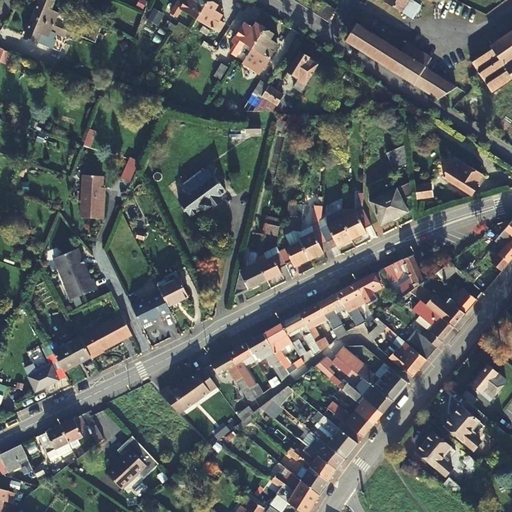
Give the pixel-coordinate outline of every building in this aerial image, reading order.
[(56,22),(58,19),(60,15),(60,14),(53,10),(57,2),(52,0),(42,0),(42,2),(38,0),(37,0),(34,8),(38,10),(35,17),(75,35),(77,31),(56,22)] [(197,18),(208,0),(177,0),(170,12),(176,16),(181,8),(197,18)] [(210,0),(208,0),(197,18),(219,31),(224,23),(218,19),(222,14),(215,10),(218,5),(210,0)] [(295,0),(323,17),(322,1),(320,0),(295,0)] [(386,0),(385,3),(413,20),(421,6),(411,0),(386,0)] [(322,1),(323,17),(329,22),(337,11),(322,1)] [(152,12),(149,21),(158,24),(161,14),(152,12)] [(60,33),(73,39),(75,35),(35,17),(32,24),(27,22),(23,30),(28,32),(25,37),(38,43),(47,47),(51,38),(53,39),(56,34),(59,35),(60,33)] [(254,47),(266,28),(257,23),(253,29),(245,24),(238,36),(237,35),(233,41),(236,44),(231,52),(237,56),(246,42),(254,47)] [(416,83),(426,67),(432,58),(408,43),(402,52),(359,24),(358,24),(348,40),(416,83)] [(95,44),(100,28),(94,25),(89,36),(87,40),(95,44)] [(254,47),(244,63),(260,74),(271,57),(270,56),(278,44),(270,39),(274,33),(266,28),(254,47)] [(77,31),(75,35),(87,40),(89,36),(77,31)] [(511,31),(492,45),(511,74),(511,31)] [(93,50),(95,44),(87,40),(75,35),(73,39),(72,41),(93,50)] [(471,60),(479,72),(493,94),(511,80),(511,74),(492,45),(471,60)] [(300,51),(288,70),(299,78),(297,80),(304,85),(317,65),(308,58),(309,56),(300,51)] [(440,99),(457,87),(426,67),(416,83),(440,99)] [(254,111),(264,96),(270,86),(264,81),(245,111),(254,111)] [(270,86),(264,96),(277,104),(284,94),(270,86)] [(427,121),(430,117),(404,100),(400,104),(427,121)] [(260,124),(245,124),(245,132),(261,132),(260,124)] [(408,164),(405,146),(389,153),(396,170),(408,164)] [(448,166),(442,176),(471,194),(477,185),(475,184),(481,174),(464,163),(463,164),(454,159),(450,166),(448,166)] [(220,194),(227,189),(214,173),(213,173),(208,167),(202,171),(200,170),(181,185),(188,193),(180,199),(193,216),(205,206),(207,209),(212,205),(214,207),(224,199),(220,194)] [(82,219),(104,220),(105,198),(103,198),(104,178),(84,177),(82,219)] [(410,212),(404,200),(397,188),(392,191),(387,179),(372,186),(371,201),(383,225),(410,212)] [(404,200),(413,195),(412,185),(411,182),(397,188),(404,200)] [(432,185),(417,187),(419,199),(434,196),(432,185)] [(365,208),(365,193),(360,193),(360,211),(358,212),(367,229),(373,226),(365,208)] [(323,229),(323,219),(324,206),(317,205),(315,233),(300,240),(301,242),(310,260),(325,253),(324,251),(332,248),(323,229)] [(301,232),(304,209),(289,207),(288,216),(298,217),(298,222),(296,221),(295,231),(301,232)] [(340,211),(323,219),(323,229),(332,248),(332,249),(339,246),(354,239),(344,219),(340,211)] [(368,232),(367,229),(358,212),(344,219),(354,239),(368,232)] [(269,215),(265,233),(279,236),(281,227),(280,227),(281,221),(280,219),(269,215)] [(496,239),(503,248),(497,256),(492,261),(503,271),(511,259),(511,219),(509,222),(507,221),(497,224),(504,229),(496,239)] [(300,240),(301,232),(295,231),(287,235),(293,246),(301,242),(300,240)] [(293,246),(287,249),(294,261),(296,267),(310,260),(301,242),(293,246)] [(493,252),(497,256),(503,248),(499,244),(493,252)] [(280,249),(280,246),(272,251),(275,256),(282,253),(281,252),(280,249)] [(79,248),(55,258),(65,282),(64,283),(71,299),(98,289),(94,278),(91,279),(85,264),(84,264),(82,259),(83,259),(79,248)] [(281,252),(282,253),(287,265),(294,261),(287,249),(281,252)] [(251,266),(259,262),(258,259),(260,258),(261,253),(252,251),(247,265),(251,266)] [(275,256),(272,251),(265,254),(266,255),(260,258),(258,259),(259,262),(268,280),(283,273),(281,269),(275,256)] [(287,265),(282,253),(275,256),(281,269),(288,266),(287,265)] [(403,259),(410,273),(417,287),(426,281),(415,254),(403,259)] [(384,269),(391,283),(410,273),(403,259),(384,269)] [(451,264),(459,270),(463,266),(455,259),(450,262),(449,263),(451,264)] [(459,270),(477,285),(485,276),(467,261),(463,266),(459,270)] [(251,266),(241,271),(236,296),(268,280),(259,262),(251,266)] [(427,303),(435,294),(431,291),(459,270),(451,264),(449,263),(435,274),(426,281),(417,287),(412,291),(417,295),(427,303)] [(366,302),(368,304),(377,299),(371,289),(383,283),(379,275),(376,273),(357,283),(366,302)] [(160,290),(169,308),(188,298),(180,279),(159,288),(160,290)] [(354,319),(358,327),(365,323),(357,307),(366,302),(357,283),(338,293),(346,309),(353,320),(354,319)] [(140,301),(132,305),(144,330),(155,324),(153,321),(164,315),(164,316),(171,312),(169,308),(160,290),(153,294),(154,296),(142,302),(140,301)] [(455,327),(478,300),(467,290),(460,297),(453,291),(441,300),(435,294),(427,303),(455,327)] [(336,314),(346,309),(338,293),(320,303),(329,320),(340,340),(348,335),(336,314)] [(437,328),(433,333),(443,341),(455,327),(427,303),(417,295),(409,305),(422,315),(437,328)] [(316,327),(329,320),(320,303),(301,313),(307,324),(309,328),(319,347),(321,352),(328,347),(316,327)] [(281,323),(288,335),(307,324),(301,313),(281,323)] [(81,338),(90,353),(102,347),(103,349),(132,335),(122,315),(80,335),(80,336),(81,338)] [(417,320),(433,333),(437,328),(422,315),(417,320)] [(380,324),(371,334),(375,338),(388,324),(379,316),(375,320),(376,321),(380,324)] [(276,351),(282,361),(287,357),(281,348),(284,347),(280,339),(288,335),(281,323),(264,333),(271,344),(276,351)] [(307,324),(288,335),(290,338),(301,332),(309,328),(307,324)] [(319,347),(309,328),(301,332),(315,356),(321,352),(319,347)] [(438,347),(428,339),(416,331),(408,342),(427,359),(438,347)] [(257,359),(257,360),(267,354),(275,368),(283,363),(282,361),(276,351),(271,344),(264,333),(247,343),(254,354),(257,359)] [(443,341),(433,333),(428,339),(438,347),(443,341)] [(390,358),(413,377),(427,359),(408,342),(399,334),(385,352),(390,357),(390,358)] [(81,338),(80,336),(52,351),(65,372),(66,371),(81,363),(80,361),(90,354),(90,353),(81,338)] [(294,344),(300,355),(307,351),(301,340),(294,344)] [(65,372),(52,351),(47,342),(41,345),(50,363),(38,369),(35,364),(26,368),(37,391),(68,376),(65,372)] [(247,343),(230,353),(241,372),(248,386),(252,384),(254,383),(245,366),(242,361),(254,354),(247,343)] [(381,379),(375,374),(363,365),(365,364),(344,346),(336,356),(335,356),(337,358),(351,369),(375,387),(393,401),(408,382),(390,367),(381,379)] [(241,372),(230,353),(212,364),(219,375),(229,369),(237,382),(239,381),(235,375),(241,372)] [(242,361),(245,366),(257,359),(254,354),(242,361)] [(283,363),(287,369),(292,365),(287,357),(282,361),(283,363)] [(305,363),(302,358),(295,364),(298,368),(305,363)] [(337,358),(332,364),(346,375),(351,369),(337,358)] [(325,359),(316,366),(330,378),(332,375),(331,372),(328,369),(332,364),(325,359)] [(275,368),(282,380),(290,374),(287,369),(283,363),(275,368)] [(384,363),(375,374),(381,379),(390,367),(384,363)] [(498,372),(488,365),(472,385),(491,400),(507,381),(497,373),(498,372)] [(219,387),(206,368),(174,390),(171,386),(162,393),(170,402),(171,403),(181,413),(219,387)] [(339,387),(338,388),(342,391),(360,405),(365,398),(370,393),(375,387),(351,369),(346,375),(352,380),(348,384),(344,381),(339,387)] [(248,386),(241,372),(235,375),(239,381),(251,403),(256,399),(253,395),(252,393),(248,386)] [(289,386),(277,395),(272,398),(284,408),(287,410),(300,395),(289,386)] [(365,398),(384,413),(393,401),(375,387),(370,393),(365,398)] [(253,395),(256,399),(263,395),(260,390),(253,395)] [(462,397),(466,400),(473,405),(478,400),(467,391),(462,397)] [(300,395),(287,410),(296,418),(309,403),(300,395)] [(341,404),(343,401),(344,401),(338,396),(335,399),(341,404)] [(275,419),(284,408),(272,398),(260,407),(275,419)] [(355,410),(374,425),(384,413),(365,398),(360,405),(355,410)] [(485,415),(473,405),(466,400),(460,407),(458,406),(457,406),(453,410),(453,412),(455,413),(445,425),(474,449),(481,441),(475,436),(484,425),(480,421),(485,415)] [(312,431),(315,427),(319,423),(335,435),(341,428),(309,403),(296,418),(302,422),(307,427),(312,431)] [(346,422),(350,417),(332,403),(328,408),(346,422)] [(238,414),(243,421),(249,415),(253,413),(248,407),(238,414)] [(346,422),(364,436),(374,425),(355,410),(350,417),(346,422)] [(82,416),(62,425),(70,443),(72,447),(74,450),(82,446),(79,441),(91,435),(82,416)] [(307,427),(302,422),(293,434),(299,438),(307,427)] [(341,428),(359,443),(364,436),(346,422),(341,428)] [(319,423),(315,427),(332,439),(335,435),(319,423)] [(510,436),(495,424),(490,430),(500,438),(501,438),(506,441),(510,436)] [(49,432),(40,435),(49,453),(57,449),(61,457),(74,451),(74,450),(72,447),(70,443),(62,425),(49,432)] [(105,439),(97,426),(91,430),(99,444),(105,439)] [(219,440),(230,431),(227,427),(216,436),(219,440)] [(341,428),(335,435),(332,439),(328,444),(346,458),(359,443),(341,428)] [(426,440),(416,452),(446,476),(453,468),(447,463),(456,451),(433,432),(431,434),(430,433),(428,433),(424,437),(424,439),(426,440)] [(125,456),(108,472),(123,488),(141,471),(148,465),(151,469),(159,462),(134,435),(126,442),(130,447),(123,454),(125,456)] [(319,454),(337,469),(346,458),(328,444),(318,436),(310,447),(319,454)] [(304,453),(309,446),(299,438),(292,447),(291,448),(312,465),(314,461),(304,453)] [(126,442),(119,449),(123,454),(130,447),(126,442)] [(0,456),(0,473),(4,475),(23,466),(22,464),(25,462),(30,472),(31,473),(35,481),(40,478),(39,477),(23,445),(0,456)] [(291,448),(288,451),(305,464),(310,469),(311,467),(312,465),(291,448)] [(57,449),(49,453),(53,461),(61,457),(57,449)] [(311,467),(329,481),(337,469),(319,454),(314,461),(312,465),(311,467)] [(474,460),(467,454),(463,461),(474,469),(478,464),(474,460)] [(289,469),(283,464),(281,468),(287,473),(289,469)] [(305,464),(297,476),(302,480),(310,469),(305,464)] [(409,467),(404,464),(400,469),(405,472),(409,467)] [(148,465),(141,471),(145,475),(151,469),(148,465)] [(320,494),(329,481),(311,467),(310,469),(302,480),(320,494)] [(298,485),(293,481),(279,470),(276,475),(295,490),(298,485)] [(40,478),(43,485),(48,482),(45,475),(39,477),(40,478)] [(277,494),(287,502),(302,511),(308,511),(314,504),(295,490),(276,475),(271,480),(281,488),(277,494)] [(298,485),(302,480),(297,476),(293,481),(298,485)] [(450,477),(443,485),(453,493),(459,485),(450,477)] [(298,485),(295,490),(314,504),(320,494),(302,480),(298,485)] [(0,499),(5,501),(13,503),(17,493),(0,487),(0,499)] [(257,495),(253,492),(244,506),(242,504),(236,511),(261,511),(264,509),(253,502),(253,501),(257,495)]
